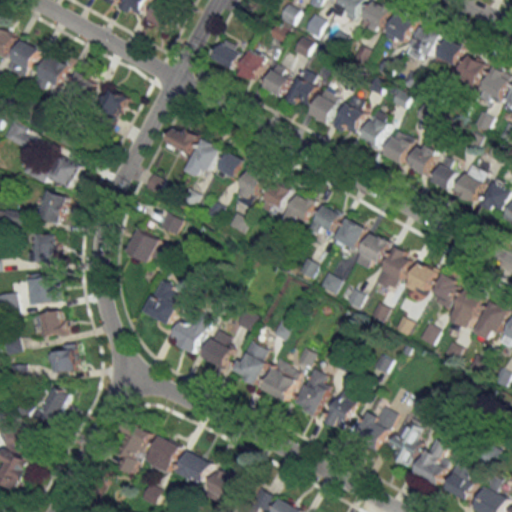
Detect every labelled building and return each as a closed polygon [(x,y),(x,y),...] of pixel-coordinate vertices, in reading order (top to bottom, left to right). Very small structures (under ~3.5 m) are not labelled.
[(127,0),(124,6),(142,16),(150,0),(127,0)] [(180,9),(163,0),(162,0),(152,21),(168,29),(180,9)] [(345,0),(337,17),(354,26),(368,0),(345,0)] [(365,22),(382,32),(394,11),(377,1),(365,22)] [(274,34),(285,41),(305,11),(293,4),(274,34)] [(419,19),(400,11),(390,36),(409,44),(419,19)] [(329,21),(317,15),(309,31),(320,36),(329,21)] [(20,35),(2,25),(0,28),(0,53),(7,57),(20,35)] [(430,61),(442,35),(423,27),(412,53),(430,61)] [(298,51),(309,57),(317,42),(305,36),(298,51)] [(28,77),(43,49),(26,39),(11,67),(28,77)] [(237,69),(247,49),(226,39),(217,59),(237,69)] [(440,63),(458,68),(464,48),(446,43),(440,63)] [(243,72),(259,81),(272,56),(256,48),(243,72)] [(46,89),(53,80),(60,85),(73,67),(57,54),(36,81),(46,89)] [(462,77),(480,85),(491,62),(473,54),(462,77)] [(268,86),(285,95),(297,72),(280,63),(268,86)] [(511,83),(511,71),(498,65),(485,94),(503,103),(511,83)] [(291,98),(308,108),(325,77),(308,68),(291,98)] [(69,95),(90,106),(103,81),(82,70),(69,95)] [(316,115),(332,123),(346,92),(330,84),(316,115)] [(105,109),(124,117),(133,96),(114,88),(105,109)] [(359,134),(373,102),(355,94),(340,126),(359,134)] [(366,139),(381,147),(396,116),(380,109),(366,139)] [(40,139),(19,121),(8,132),(29,151),(40,139)] [(169,142),(189,155),(202,135),(181,123),(169,142)] [(418,138),(401,130),(389,154),(406,162),(418,138)] [(225,148),(207,138),(194,162),(212,172),(225,148)] [(443,150),(426,141),(413,165),(430,175),(443,150)] [(238,179),(249,159),(233,150),(222,170),(238,179)] [(85,164),(54,151),(49,160),(39,156),(32,172),(74,190),(85,164)] [(436,179),(451,189),(464,171),(449,161),(436,179)] [(479,202),(493,173),(475,164),(461,193),(479,202)] [(271,176),(255,168),(238,197),(254,206),(271,176)] [(503,214),(511,199),(511,185),(500,178),(485,204),(503,214)] [(266,204),(283,213),(296,189),(279,180),(266,204)] [(40,214),(62,223),(72,198),(50,189),(40,214)] [(287,221),(305,230),(320,200),(302,191),(287,221)] [(333,237),(345,212),(328,204),(316,228),(333,237)] [(0,223),(25,223),(25,209),(0,209),(0,223)] [(186,220),(170,211),(162,225),(178,234),(186,220)] [(341,239),(361,248),(371,225),(350,216),(341,239)] [(131,251),(157,264),(169,241),(143,228),(131,251)] [(360,261),(371,267),(376,258),(383,261),(394,241),(376,231),(360,261)] [(60,262),(60,234),(37,234),(37,262),(60,262)] [(381,281),(398,290),(417,255),(400,246),(381,281)] [(411,285),(428,294),(441,270),(424,261),(411,285)] [(345,280),(331,272),(324,285),(338,292),(345,280)] [(434,298),(452,308),(466,283),(449,273),(434,298)] [(30,275),(30,303),(63,303),(63,275),(30,275)] [(180,288),(167,279),(147,309),(170,325),(184,304),(174,298),(180,288)] [(455,317),(471,328),(490,298),(473,288),(455,317)] [(511,314),(493,305),(479,332),(498,341),(511,314)] [(175,340),(198,352),(214,322),(191,309),(175,340)] [(45,337),(72,333),(68,310),(41,314),(45,337)] [(234,345),(238,339),(222,330),(207,356),(227,367),(238,347),(234,345)] [(277,352),(255,340),(238,372),(260,384),(277,352)] [(54,371),(79,371),(79,345),(54,345),(54,371)] [(291,400),(305,370),(282,359),(268,389),(291,400)] [(319,414),(337,379),(318,369),(300,405),(319,414)] [(76,394),(61,386),(48,410),(63,418),(76,394)] [(364,396),(347,388),(331,420),(347,429),(364,396)] [(23,412),(33,417),(38,408),(27,402),(23,412)] [(375,410),(362,437),(384,447),(401,413),(386,406),(382,414),(375,410)] [(431,427),(409,417),(396,445),(403,449),(399,458),(414,465),(431,427)] [(157,433),(132,420),(125,433),(134,437),(120,465),(136,473),(157,433)] [(21,490),(42,450),(32,445),(27,454),(16,448),(25,432),(8,423),(0,437),(0,438),(12,444),(5,458),(10,461),(1,480),(21,490)] [(186,445),(164,434),(151,460),(173,471),(186,445)] [(455,457),(449,454),(453,444),(436,436),(420,474),(444,484),(455,457)] [(217,464),(195,450),(182,472),(204,486),(217,464)] [(450,488),(471,499),(490,463),(470,452),(450,488)] [(212,489),(231,504),(246,483),(227,469),(212,489)] [(478,507),(487,511),(505,511),(511,500),(511,497),(499,490),(507,477),(498,472),(478,507)] [(159,505),(167,490),(153,483),(146,498),(159,505)] [(272,510),(279,495),(265,489),(259,504),(272,510)] [(308,511),(309,511),(288,498),(278,511),(308,511)]
